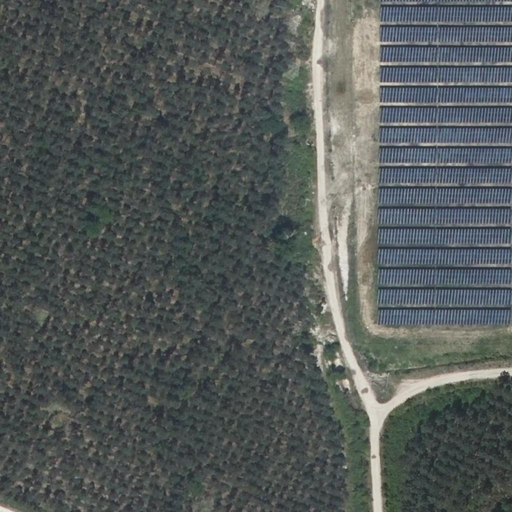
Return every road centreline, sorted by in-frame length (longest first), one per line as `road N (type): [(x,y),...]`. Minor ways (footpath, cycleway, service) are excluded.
road 1 (track): [(318,0),(327,256),(333,300),(370,406)]
road 2 (track): [(511,373),(469,376),(370,406),(376,511)]
